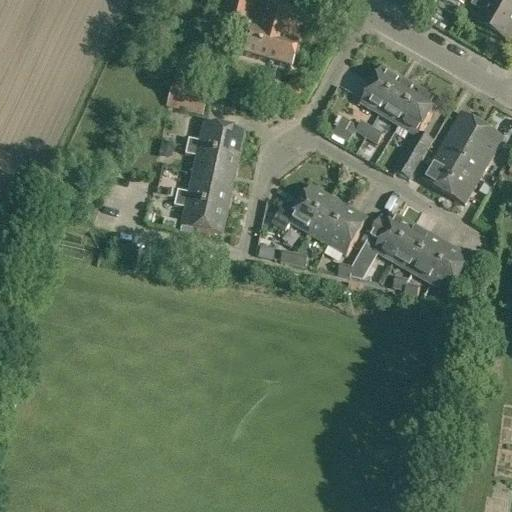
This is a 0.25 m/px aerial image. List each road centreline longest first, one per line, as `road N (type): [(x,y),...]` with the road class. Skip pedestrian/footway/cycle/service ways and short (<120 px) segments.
road 1 (residential): [(483,237),(299,134)]
road 2 (tertiary): [(511,96),(368,14)]
road 3 (residential): [(244,259),(266,169),(299,134)]
road 4 (residential): [(299,134),(368,14)]
